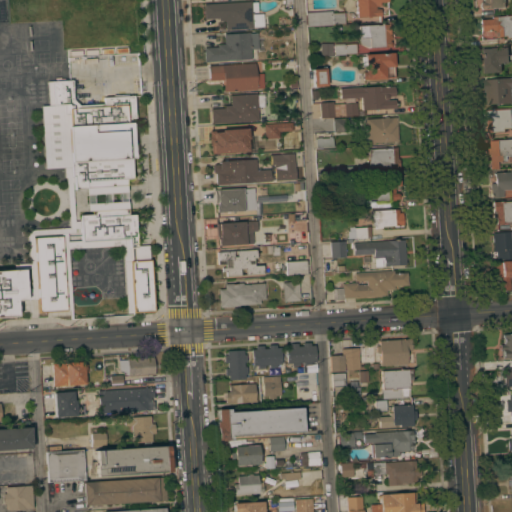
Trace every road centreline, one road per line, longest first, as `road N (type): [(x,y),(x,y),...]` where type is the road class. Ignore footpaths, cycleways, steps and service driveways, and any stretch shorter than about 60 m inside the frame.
road 1 (tertiary): [(511,310),(0,344)]
road 2 (tertiary): [(455,314),(433,0)]
road 3 (tertiary): [(182,257),(165,0)]
road 4 (tertiary): [(468,511),(455,314)]
